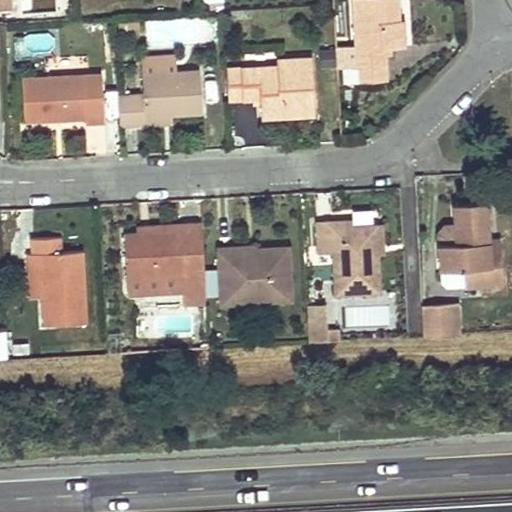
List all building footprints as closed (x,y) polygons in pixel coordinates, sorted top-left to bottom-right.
[(0,0),(0,9),(11,9),(10,0),(0,0)] [(351,0),(357,82),(386,80),(384,48),(405,47),(403,22),(399,21),(397,0),(351,0)] [(228,99),(244,99),(260,98),(262,118),(314,115),(310,59),(276,61),(276,67),(226,69),(228,99)] [(171,115),(187,114),(204,113),(202,71),(142,74),(142,94),(118,95),(119,125),(144,124),(144,116),(171,115)] [(85,124),(95,124),(105,124),(102,74),(21,78),(24,122),(84,118),(85,124)] [(171,123),(171,115),(144,116),(144,124),(171,123)] [(456,226),(461,225),(467,225),(468,243),(456,244),(438,245),(440,270),(463,269),(465,287),(504,285),(501,247),(489,248),(488,241),(486,205),(454,207),(455,225),(456,226)] [(200,222),(141,225),(142,232),(182,230),(182,241),(201,240),(200,222)] [(334,228),(333,225),(333,222),(317,222),(318,253),(333,253),(335,295),(379,293),(377,254),(376,226),(351,227),(334,228)] [(384,253),(383,225),(376,226),(377,254),(384,253)] [(438,233),(438,245),(456,244),(456,226),(455,225),(444,226),(438,233)] [(468,243),(467,225),(461,225),(456,226),(456,244),(468,243)] [(126,277),(154,275),(182,274),(183,284),(184,292),(184,296),(205,295),(204,283),(201,240),(182,241),(182,230),(142,232),(124,233),(126,277)] [(86,323),(84,287),(82,251),(62,252),(61,237),(30,238),(31,254),(40,253),(42,297),(44,325),(86,323)] [(233,251),(233,255),(255,254),(255,250),(255,246),(233,247),(233,251)] [(233,255),(233,251),(233,247),(218,247),(221,305),(290,300),(286,248),(255,250),(255,254),(233,255)] [(31,254),(26,254),(28,298),(42,297),(40,253),(31,254)] [(463,269),(440,270),(441,282),(448,288),(465,287),(463,269)] [(154,275),(126,277),(127,295),(184,292),(183,284),(182,274),(154,275)] [(205,295),(184,296),(184,305),(205,304),(205,295)] [(308,344),(328,344),(327,306),(308,306),(308,344)] [(423,337),(438,337),(452,336),(450,306),(422,307),(423,337)]
